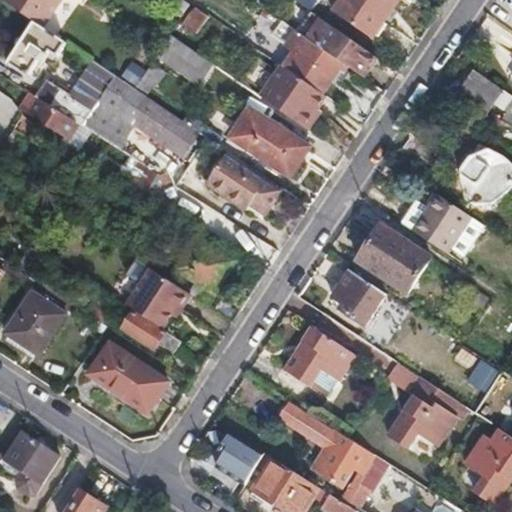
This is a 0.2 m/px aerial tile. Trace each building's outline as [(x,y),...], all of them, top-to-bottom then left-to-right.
[(7,0),(6,3),(45,28),(64,0),(7,0)] [(397,0),(341,0),(329,20),(367,46),(397,0)] [(195,8),(183,24),(198,34),(209,18),(195,8)] [(36,26),(10,65),(29,77),(40,60),(44,63),(52,53),(58,58),(66,46),(36,26)] [(320,47),(344,64),(362,75),(375,55),(334,28),(320,47)] [(171,35),(163,47),(157,55),(200,83),(214,64),(171,35)] [(294,53),(285,67),(322,95),(333,78),(341,84),(350,72),(342,67),(344,64),(320,47),(311,41),(302,35),(291,51),(294,53)] [(375,55),(362,75),(366,78),(380,59),(375,55)] [(49,86),(40,99),(42,100),(78,122),(84,126),(109,90),(117,76),(93,59),(67,98),(49,86)] [(135,62),(125,74),(149,93),(166,72),(154,62),(147,72),(135,62)] [(283,66),(262,97),(306,128),(327,98),(322,95),(285,67),(283,66)] [(511,99),(511,95),(477,72),(461,97),(485,114),(494,101),(505,109),(511,99)] [(200,132),(117,76),(109,90),(84,126),(100,136),(119,148),(134,125),(184,158),(200,132)] [(40,99),(32,93),(22,109),(68,138),(78,122),(42,100),(40,99)] [(250,109),(232,137),(291,177),(309,148),(250,109)] [(2,149),(18,160),(32,140),(28,137),(37,124),(24,116),(21,118),(2,149)] [(284,188),(229,150),(207,182),(233,199),(236,194),(253,205),(267,214),(284,188)] [(471,157),(462,171),(466,198),(475,204),(491,202),(511,188),(511,184),(511,163),(506,159),(489,150),(471,157)] [(149,168),(138,186),(147,193),(159,174),(149,168)] [(54,204),(56,206),(65,212),(76,195),(65,188),(54,204)] [(236,194),(233,199),(249,211),(253,205),(236,194)] [(431,209),(416,232),(449,255),(456,245),(473,219),(440,196),(431,209)] [(414,210),(404,225),(416,232),(431,209),(426,206),(421,214),(414,210)] [(473,219),(456,245),(469,253),(485,227),(473,219)] [(383,226),(371,243),(359,262),(408,294),(433,258),(383,226)] [(178,270),(198,282),(215,293),(234,262),(198,240),(178,270)] [(128,305),(164,329),(172,316),(178,307),(182,310),(192,295),(190,294),(152,269),(128,305)] [(387,294),(353,272),(335,298),(345,304),(341,311),(365,326),(387,294)] [(198,282),(190,294),(192,295),(209,306),(217,294),(215,293),(198,282)] [(34,294),(7,333),(41,355),(67,315),(34,294)] [(176,318),(182,310),(178,307),(172,316),(176,318)] [(135,313),(124,329),(156,351),(161,344),(175,353),(181,344),(135,313)] [(339,380),(356,355),(312,327),(285,369),(306,383),(307,382),(317,366),(330,374),(339,380)] [(111,345),(91,376),(147,413),(168,382),(111,345)] [(397,361),(388,375),(411,391),(421,376),(397,361)] [(317,366),(307,382),(311,385),(311,388),(318,393),(322,392),(326,385),(325,382),(330,374),(317,366)] [(457,401),(421,376),(411,391),(409,394),(414,397),(388,436),(409,449),(419,434),(439,447),(457,417),(450,412),(457,401)] [(281,419),(336,455),(323,475),(344,488),(357,467),(368,474),(378,457),(348,438),(346,441),(290,405),(281,419)] [(511,437),(502,431),(495,442),(486,436),(468,467),(487,479),(478,494),(498,508),(511,486),(511,437)] [(7,461),(4,459),(1,464),(21,478),(19,481),(19,487),(32,495),(37,493),(51,473),(62,455),(26,432),(7,461)] [(234,432),(216,460),(253,483),(271,455),(234,432)] [(305,511),(319,488),(274,459),(254,491),(287,511),(305,511)] [(348,505),(350,507),(358,511),(371,491),(361,484),(348,505)] [(85,492),(72,511),(104,511),(108,507),(85,492)] [(348,505),(330,495),(322,508),(328,511),(346,511),(350,507),(348,505)]
